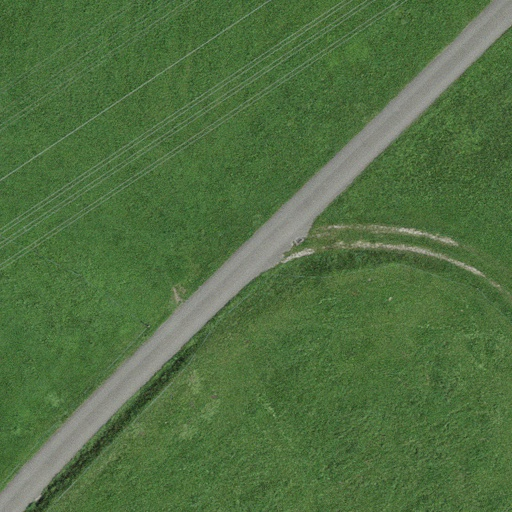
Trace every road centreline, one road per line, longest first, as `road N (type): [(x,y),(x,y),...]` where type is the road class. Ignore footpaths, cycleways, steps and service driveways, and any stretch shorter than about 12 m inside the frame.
road 1 (unclassified): [(6,511),(511,9)]
road 2 (track): [(277,242),(358,234),(416,239),(465,255),(511,289)]
